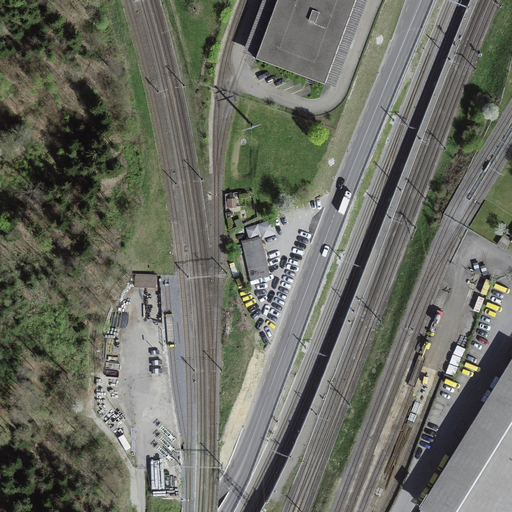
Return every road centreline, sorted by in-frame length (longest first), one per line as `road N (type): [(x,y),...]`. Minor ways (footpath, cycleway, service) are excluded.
road 1 (primary): [(418,0),(251,443)]
road 2 (unknown): [(142,511),(138,372)]
